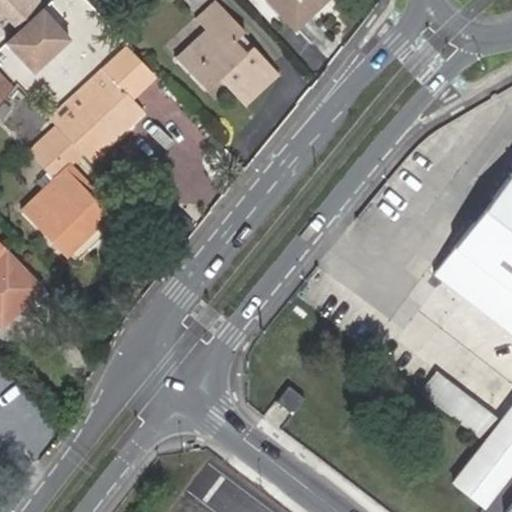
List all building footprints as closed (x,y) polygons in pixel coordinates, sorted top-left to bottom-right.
[(41,2),(39,0),(0,0),(0,13),(4,14),(16,26),(41,2)] [(204,33),(179,59),(174,55),(172,58),(206,92),(218,81),(245,110),(248,107),(245,104),(275,75),(278,78),(281,76),(254,46),(245,54),(234,42),(244,34),(213,0),(212,0),(211,2),(214,5),(197,21),(194,17),(191,20),(204,33)] [(267,0),(294,29),(324,0),(267,0)] [(72,39),(43,7),(5,42),(34,73),(72,39)] [(48,119),(88,160),(141,108),(133,101),(158,77),(125,44),(48,119)] [(0,72),(0,102),(15,86),(0,72)] [(16,108),(4,129),(27,141),(39,120),(16,108)] [(88,160),(93,163),(146,113),(141,108),(88,160)] [(56,178),(23,211),(63,256),(107,214),(65,168),(80,153),(61,132),(35,156),(56,178)] [(511,169),(432,271),(511,333),(511,169)] [(0,324),(2,326),(40,290),(0,247),(0,324)] [(421,390),(480,436),(496,417),(437,371),(421,390)] [(275,402),(293,415),(305,399),(287,386),(275,402)] [(484,506),(511,469),(511,405),(453,481),(484,506)]
